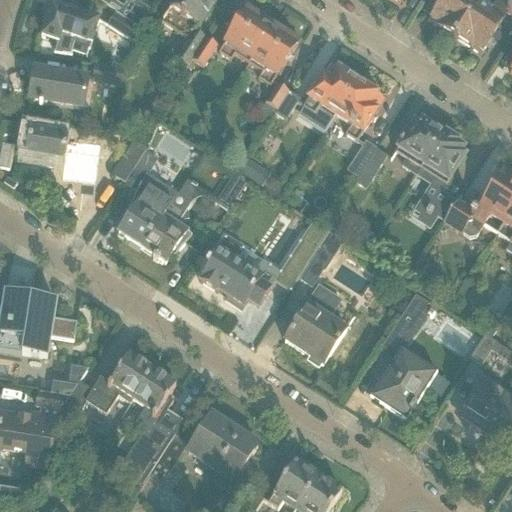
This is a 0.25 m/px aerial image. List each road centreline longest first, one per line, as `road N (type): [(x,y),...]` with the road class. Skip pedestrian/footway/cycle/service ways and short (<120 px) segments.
road 1 (residential): [(389,481),(0,223)]
road 2 (residential): [(511,134),(304,0)]
